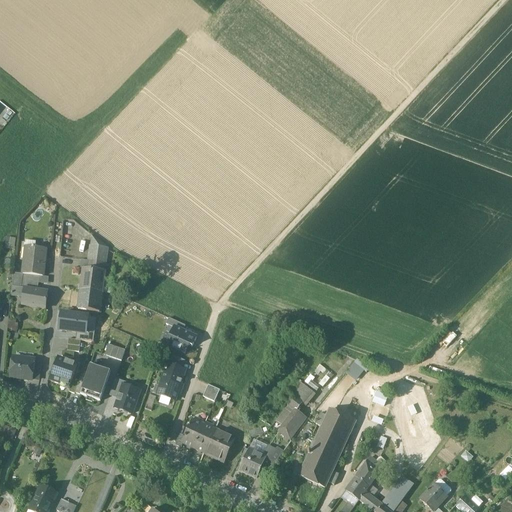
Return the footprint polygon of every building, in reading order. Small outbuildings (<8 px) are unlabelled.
[(107,249),(91,236),(86,270),(105,272),(105,270),(95,269),(96,263),(106,264),(108,250),(107,249)] [(5,237),(5,249),(15,249),(15,238),(5,237)] [(46,250),(26,248),(23,275),(23,276),(40,278),(43,278),(46,250)] [(86,270),(84,270),(81,291),(102,294),(105,272),(86,270)] [(40,278),(23,276),(23,275),(21,289),(24,289),(26,290),(27,282),(39,284),(40,278)] [(39,284),(27,282),(26,290),(37,292),(39,284)] [(21,289),(12,288),(11,296),(23,298),(24,289),(21,289)] [(26,290),(24,289),(23,298),(22,306),(46,310),(48,293),(37,292),(26,290)] [(102,294),(81,291),(79,311),(87,312),(100,313),(102,294)] [(86,331),(88,318),(62,315),(60,331),(77,334),(86,335),(86,331)] [(185,327),(169,319),(166,325),(174,329),(174,328),(183,332),(185,327)] [(183,332),(174,328),(174,329),(170,337),(168,336),(164,345),(185,355),(189,346),(192,348),(197,338),(183,332)] [(77,334),(76,341),(93,343),(95,332),(86,331),(86,335),(77,334)] [(106,356),(111,358),(114,348),(109,346),(106,356)] [(111,358),(117,359),(120,349),(114,348),(111,358)] [(117,359),(122,361),(125,351),(120,349),(117,359)] [(463,351),(457,358),(464,364),(470,356),(463,351)] [(185,362),(174,357),(170,366),(182,370),(185,362)] [(34,361),(13,358),(11,378),(31,381),(32,379),(34,361)] [(77,366),(58,359),(51,382),(62,386),(63,383),(71,386),(77,366)] [(355,382),(367,368),(357,359),(345,373),(355,382)] [(34,361),(32,379),(40,380),(42,362),(34,361)] [(81,396),(100,403),(111,373),(91,366),(81,396)] [(163,380),(180,386),(185,372),(182,370),(170,366),(168,373),(165,372),(163,380)] [(123,386),(126,387),(128,384),(116,380),(110,397),(118,400),(123,386)] [(183,387),(180,386),(163,380),(157,395),(175,402),(178,393),(180,394),(183,387)] [(78,383),(73,382),(69,393),(74,395),(75,394),(78,383)] [(75,394),(81,396),(85,385),(79,383),(78,383),(75,394)] [(302,385),(294,396),(306,406),(315,394),(302,385)] [(126,387),(123,386),(118,400),(116,407),(124,410),(123,412),(132,415),(140,392),(126,387)] [(220,391),(209,386),(206,392),(217,397),(220,391)] [(271,387),(251,415),(264,423),(275,407),(278,409),(280,406),(278,404),(282,398),(284,395),(271,387)] [(217,397),(206,392),(204,398),(215,403),(217,397)] [(294,398),(287,392),(284,395),(282,398),(289,405),(294,398)] [(301,405),(294,398),(289,405),(296,411),(301,405)] [(307,420),(296,411),(282,431),(280,434),(291,441),(307,420)] [(316,426),(322,429),(310,454),(308,453),(307,456),(309,457),(299,477),(325,489),(328,484),(328,483),(333,472),(336,466),(356,423),(330,411),(328,417),(321,414),(316,426)] [(193,421),(183,444),(193,449),(204,426),(193,421)] [(0,434),(0,440),(11,445),(17,428),(4,423),(0,434)] [(282,431),(273,424),(271,428),(280,434),(282,431)] [(204,426),(193,449),(204,454),(215,431),(204,426)] [(251,437),(263,433),(261,428),(249,433),(251,437)] [(235,440),(215,431),(204,454),(224,463),(235,440)] [(156,440),(146,436),(143,443),(153,447),(156,446),(157,443),(156,440)] [(381,438),(377,448),(382,450),(386,440),(381,438)] [(253,440),(250,448),(263,454),(267,446),(253,440)] [(284,454),(278,450),(272,458),(279,461),(284,454)] [(263,458),(249,452),(240,472),(256,479),(261,468),(265,459),(263,458)] [(272,458),(265,454),(263,458),(265,459),(261,468),(270,472),(279,461),(272,458)] [(382,467),(371,458),(365,466),(378,475),(382,467)] [(365,466),(356,479),(369,489),(377,478),(378,475),(365,466)] [(339,475),(333,472),(328,483),(334,487),(339,475)] [(402,477),(380,506),(388,511),(394,511),(401,503),(415,486),(402,477)] [(369,489),(356,479),(346,492),(359,502),(359,501),(364,494),(364,495),(369,489)] [(438,481),(434,486),(420,501),(431,511),(433,511),(437,508),(447,498),(451,493),(451,490),(441,481),(438,481)] [(48,511),(57,495),(41,487),(27,511),(48,511)] [(476,511),(478,510),(469,502),(473,497),(469,493),(456,506),(462,511),(476,511)] [(388,511),(380,506),(364,495),(364,494),(359,501),(359,502),(372,511),(388,511)] [(62,500),(56,511),(59,511),(65,511),(69,504),(62,500)] [(401,511),(406,506),(401,503),(394,511),(401,511)]
